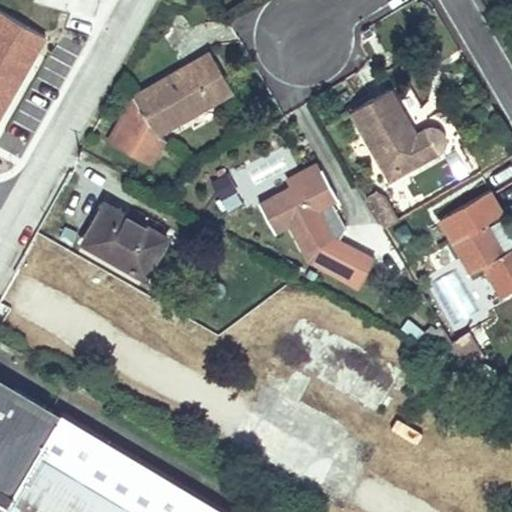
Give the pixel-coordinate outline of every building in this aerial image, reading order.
[(0,125),(48,36),(0,10),(0,125)] [(192,63),(203,82),(209,79),(204,69),(217,62),(211,52),(192,63)] [(203,82),(192,63),(134,96),(109,142),(150,166),(166,140),(157,135),(214,102),(211,98),(231,86),(217,62),(204,69),(209,79),(203,82)] [(231,86),(211,98),(214,102),(234,91),(231,86)] [(450,88),(437,87),(435,108),(448,109),(450,88)] [(428,127),(416,134),(391,89),(348,113),(387,181),(439,152),(444,147),(445,142),(445,136),(442,131),(437,128),(433,127),(428,127)] [(454,151),(444,158),(458,179),(468,172),(454,151)] [(255,181),(283,168),(278,156),(249,168),(255,181)] [(291,187),(322,170),(318,163),(287,180),(291,187)] [(336,197),(322,170),(291,187),(260,204),(275,231),(290,223),(305,250),(310,247),(313,253),(323,260),(340,250),(317,208),(336,197)] [(228,172),(209,180),(222,213),(242,205),(228,172)] [(380,189),(364,197),(379,227),(395,219),(380,189)] [(500,215),(487,192),(437,220),(468,275),(481,267),(499,299),(511,291),(511,248),(500,255),(483,224),(500,215)] [(84,242),(145,277),(155,260),(149,255),(161,233),(106,202),(84,242)] [(385,262),(398,254),(383,230),(370,237),(385,262)] [(161,233),(149,255),(155,260),(168,237),(161,233)] [(375,296),(351,282),(344,295),(368,309),(375,296)] [(402,369),(302,313),(277,357),(377,414),(381,407),(398,376),(402,369)] [(465,335),(476,353),(482,350),(470,331),(465,335)] [(452,343),(467,367),(485,355),(482,350),(476,353),(465,335),(452,343)] [(387,410),(405,379),(398,376),(381,407),(387,410)] [(223,511),(0,377),(0,511),(223,511)] [(431,416),(421,410),(414,421),(423,427),(431,416)] [(335,461),(247,412),(227,447),(240,455),(233,467),(269,487),(275,474),(315,497),(335,461)]
